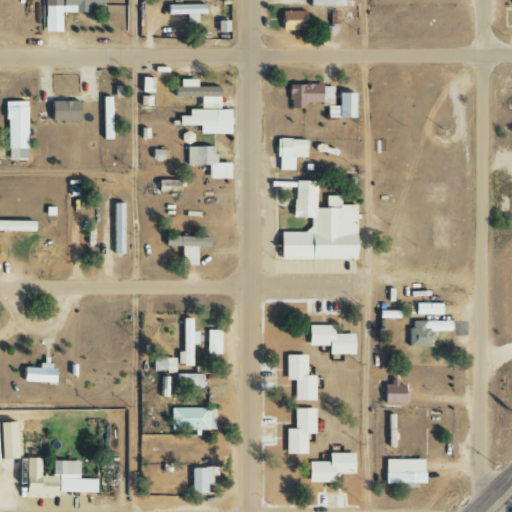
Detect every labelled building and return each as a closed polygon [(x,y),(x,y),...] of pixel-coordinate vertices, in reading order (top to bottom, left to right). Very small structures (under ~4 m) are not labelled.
[(100,0),(42,0),(42,6),(73,7),(73,12),(86,13),(86,6),(101,7),(100,0)] [(184,14),(185,22),(194,22),(194,14),(203,14),(203,4),(165,5),(165,15),(184,14)] [(304,30),(304,12),(279,12),(280,31),(304,30)] [(151,77),(139,77),(139,92),(151,92),(151,77)] [(228,133),(228,109),(217,109),(216,86),(194,86),(194,79),(177,79),(177,87),(171,87),(171,97),(198,96),(198,109),(186,109),(186,115),(176,116),(177,125),(197,125),(198,134),(228,133)] [(320,101),(319,83),(286,84),(286,108),(303,107),(303,102),(320,101)] [(332,87),(321,86),(321,104),(331,104),(332,87)] [(351,118),(352,93),(335,92),(335,105),(325,105),(325,117),(351,118)] [(99,139),(109,139),(109,96),(100,96),(99,139)] [(75,100),(48,101),(48,120),(75,120),(75,100)] [(25,101),(5,101),(4,160),(24,160),(25,101)] [(275,170),(292,170),(292,157),(304,157),(305,139),(276,138),(275,170)] [(228,179),(228,163),(213,162),(213,147),(185,146),(185,165),(207,165),(207,179),(228,179)] [(155,180),(156,191),(178,191),(177,179),(155,180)] [(353,260),(355,205),(338,204),(338,196),(324,195),(324,208),(314,207),(314,181),(292,181),(292,217),(309,217),(309,233),(277,232),(277,259),(353,260)] [(110,253),(121,253),(122,203),(111,202),(110,253)] [(0,230),(30,231),(31,221),(0,220),(0,230)] [(194,265),(195,247),(205,247),(206,237),(163,236),(163,245),(179,246),(178,264),(194,265)] [(439,303),(414,303),(414,315),(440,314),(439,303)] [(177,366),(192,365),(191,344),(197,344),(197,331),(191,331),(190,318),(181,318),(182,352),(177,352),(177,366)] [(408,346),(430,347),(430,330),(448,331),(448,322),(409,320),(408,346)] [(352,354),(351,334),(331,334),(331,325),(306,325),(306,346),(327,346),(327,355),(352,354)] [(220,330),(206,329),(205,354),(219,354),(220,330)] [(304,355),(283,355),(283,380),(292,380),(292,400),(312,400),(313,375),(304,375),(304,355)] [(176,372),(175,357),(151,358),(152,372),(176,372)] [(37,368),(21,367),(21,382),(51,383),(52,363),(37,363),(37,368)] [(200,388),(201,374),(175,374),(175,388),(200,388)] [(381,403),(403,403),(404,384),(396,384),(396,382),(382,382),(381,403)] [(169,430),(213,430),(213,408),(169,408),(169,430)] [(284,454),(304,454),(304,434),(313,433),(312,408),(292,408),(292,428),(283,429),(284,454)] [(0,458),(12,458),(11,422),(0,422),(0,458)] [(352,453),(326,453),(326,462),(306,461),(306,482),(331,482),(331,473),(352,474),(352,453)] [(94,493),(95,479),(77,479),(78,461),(51,461),(51,476),(38,476),(38,458),(24,458),(23,497),(55,498),(55,492),(94,493)] [(421,459),(383,459),(383,483),(403,483),(403,488),(413,487),(413,483),(421,483),(421,459)] [(188,493),(203,493),(203,484),(209,484),(209,476),(215,476),(215,468),(188,467),(188,493)]
